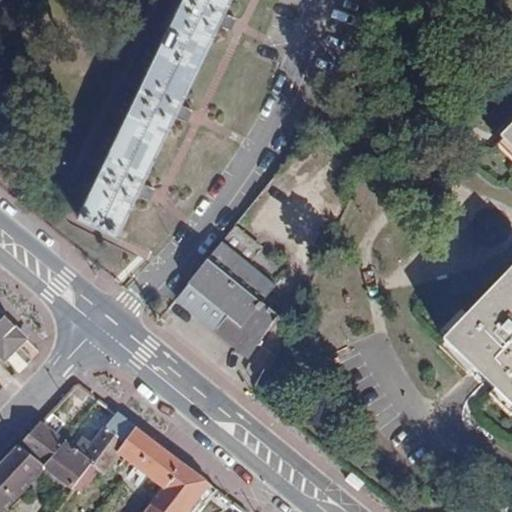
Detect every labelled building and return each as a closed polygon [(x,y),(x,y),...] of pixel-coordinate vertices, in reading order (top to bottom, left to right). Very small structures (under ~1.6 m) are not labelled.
[(180,0),(79,215),(118,235),(138,195),(149,199),(154,188),(143,183),(175,115),(187,119),(192,108),(182,103),(219,26),(229,31),(235,18),(225,14),(231,0),(180,0)] [(353,81),(370,94),(382,78),(365,66),(353,81)] [(511,126),(502,136),(511,146),(511,126)] [(251,264),(223,241),(193,279),(218,300),(215,305),(226,314),(230,310),(246,322),(257,308),(259,311),(264,307),(260,304),(262,302),(273,289),(247,267),(251,264)] [(273,289),(277,284),(251,264),(247,267),(273,289)] [(511,269),(445,340),(511,404),(511,269)] [(218,300),(193,279),(189,284),(215,305),(218,300)] [(258,342),(279,316),(262,302),(260,304),(264,307),(259,311),(257,308),(246,322),(241,328),(258,342)] [(226,314),(241,328),(246,322),(230,310),(226,314)] [(8,319),(0,311),(0,357),(4,361),(19,347),(13,339),(20,332),(8,319)] [(136,428),(117,413),(83,457),(91,463),(99,470),(102,473),(118,452),(136,428)] [(65,442),(41,422),(18,447),(40,465),(42,467),(65,442)] [(162,487),(181,463),(136,428),(118,452),(162,487)] [(91,463),(83,457),(65,442),(42,467),(44,468),(71,491),(75,486),(91,463)] [(18,447),(0,465),(0,507),(40,465),(18,447)] [(82,491),(99,470),(91,463),(75,486),(82,491)] [(208,484),(186,466),(181,463),(162,487),(177,499),(167,511),(186,511),(197,498),(208,484)] [(4,511),(44,468),(42,467),(40,465),(0,507),(0,511),(4,511)] [(159,511),(167,511),(177,499),(162,487),(149,504),(151,505),(159,511)] [(200,511),(206,506),(197,498),(186,511),(200,511)]
